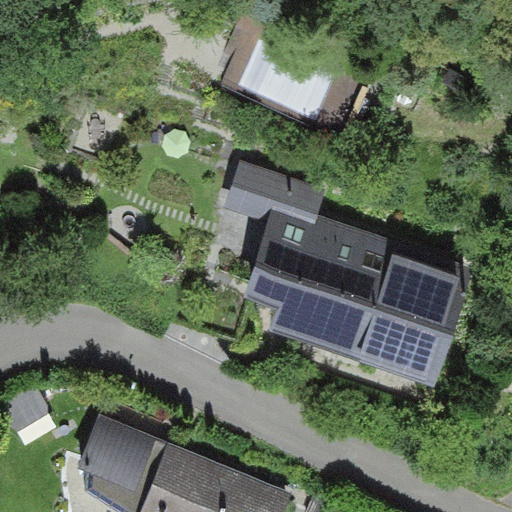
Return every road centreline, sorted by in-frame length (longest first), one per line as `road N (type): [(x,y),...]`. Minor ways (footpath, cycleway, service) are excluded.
road 1 (residential): [(467,511),(111,348),(42,344),(0,362)]
road 2 (track): [(511,71),(407,0)]
